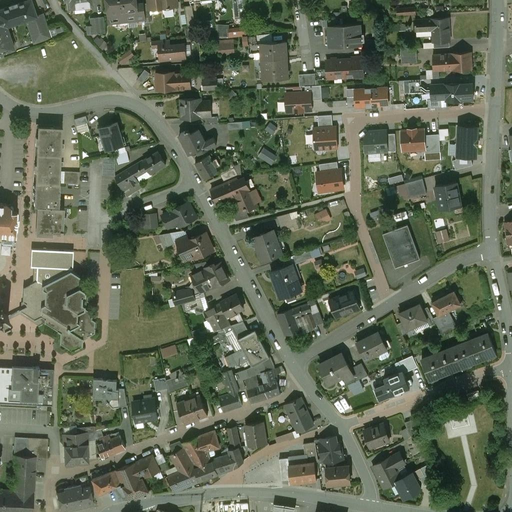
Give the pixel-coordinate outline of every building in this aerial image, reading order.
[(0,20),(6,26),(25,20),(33,44),(51,38),(42,13),(35,15),(30,0),(26,0),(16,4),(16,3),(9,6),(0,9),(0,20)] [(63,0),(64,1),(68,0),(70,8),(92,5),(91,0),(63,0)] [(107,0),(109,16),(118,15),(119,21),(144,18),(143,4),(137,4),(136,0),(107,0)] [(162,0),(148,0),(149,3),(149,9),(150,9),(163,7),(162,0)] [(244,0),(235,0),(237,12),(246,11),(246,13),(244,0)] [(149,3),(143,4),(144,18),(145,22),(151,21),(150,9),(149,9),(149,3)] [(195,24),(192,5),(185,6),(188,25),(195,24)] [(104,17),(90,18),(91,26),(87,26),(86,26),(85,26),(87,35),(106,33),(104,17)] [(449,17),(432,18),(432,19),(415,20),(416,31),(432,30),(433,42),(449,41),(450,41),(449,17)] [(6,26),(0,20),(0,53),(14,49),(6,27),(6,26)] [(334,26),(328,26),(330,46),(361,44),(360,24),(334,26)] [(96,40),(101,47),(108,42),(102,34),(96,40)] [(250,35),(243,36),(242,36),(243,45),(258,43),(258,35),(250,35)] [(170,45),(169,39),(152,41),(153,47),(160,47),(161,59),(186,57),(184,44),(170,45)] [(233,41),(219,42),(220,53),(234,52),(233,41)] [(286,41),(261,43),(262,59),(287,57),(286,41)] [(416,47),(401,48),(401,63),(417,62),(416,47)] [(132,49),(119,56),(123,63),(136,55),(132,49)] [(471,52),(452,53),(432,55),(434,70),(453,69),(453,70),(472,69),(471,52)] [(287,57),(262,59),(263,79),(288,77),(287,64),(286,64),(286,58),(287,58),(287,57)] [(346,77),(345,59),(327,60),(327,68),(328,78),(346,77)] [(363,59),(345,59),(346,77),(364,76),(363,59)] [(316,69),(316,73),(316,79),(328,78),(327,68),(316,69)] [(174,72),(156,73),(157,89),(175,89),(175,88),(190,87),(189,74),(175,75),(174,72)] [(300,86),(305,86),(317,85),(316,79),(316,73),(299,74),(300,86)] [(23,86),(24,81),(30,82),(31,75),(25,74),(24,79),(8,76),(7,83),(23,86)] [(217,78),(203,79),(204,90),(218,89),(217,78)] [(404,80),(405,93),(422,92),(421,79),(404,80)] [(431,85),(432,98),(446,98),(446,100),(464,99),(474,99),(473,89),(463,90),(463,83),(446,84),(431,85)] [(317,85),(305,86),(306,92),(311,91),(311,99),(322,99),(321,85),(317,85)] [(387,87),(371,88),(372,106),(388,105),(387,87)] [(355,89),(356,97),(356,107),(372,106),(371,88),(355,89)] [(311,91),(306,92),(286,93),(287,111),(312,110),(311,99),(311,91)] [(356,107),(356,97),(348,97),(348,107),(356,107)] [(201,98),(180,99),(181,119),(202,118),(202,117),(206,117),(212,117),(211,101),(201,101),(201,98)] [(446,98),(432,98),(428,99),(429,108),(447,107),(446,100),(446,98)] [(318,116),(319,128),(333,127),(332,115),(318,116)] [(85,116),(74,119),(76,126),(87,123),(85,116)] [(242,121),(228,122),(229,130),(243,129),(242,121)] [(117,122),(98,127),(105,150),(127,144),(124,136),(121,137),(117,122)] [(455,156),(456,156),(457,156),(471,157),(477,157),(477,145),(478,146),(478,145),(478,139),(478,126),(458,125),(458,143),(456,143),(455,156)] [(62,127),(37,126),(35,182),(59,183),(62,127)] [(333,127),(319,128),(313,128),(315,149),(338,147),(337,126),(333,127)] [(403,150),(425,149),(426,149),(425,135),(424,129),(416,129),(416,128),(409,128),(409,130),(402,130),(403,150)] [(198,129),(190,133),(188,129),(185,131),(186,131),(180,134),(190,154),(198,150),(200,153),(208,148),(217,144),(213,137),(205,141),(198,129)] [(388,151),(386,134),(386,130),(371,131),(365,138),(366,152),(388,151)] [(395,133),(386,134),(388,151),(397,150),(395,133)] [(426,149),(425,149),(425,152),(441,151),(440,133),(425,135),(426,149)] [(265,146),(260,155),(274,164),(279,155),(265,146)] [(158,151),(115,177),(127,196),(142,187),(137,177),(149,170),(151,173),(166,164),(158,151)] [(127,151),(116,154),(118,164),(129,161),(127,151)] [(209,155),(195,163),(205,179),(218,171),(220,175),(231,169),(226,160),(220,164),(217,158),(213,160),(209,155)] [(115,157),(104,157),(103,175),(115,175),(115,157)] [(320,164),(321,172),(339,169),(338,161),(320,164)] [(231,169),(220,175),(224,181),(238,175),(234,167),(231,169)] [(317,172),(318,183),(320,191),(323,191),(333,189),(333,188),(344,186),(342,169),(339,169),(321,172),(317,172)] [(79,172),(63,171),(63,183),(79,184),(79,172)] [(423,178),(405,183),(409,197),(427,193),(423,178)] [(232,179),(211,189),(218,204),(227,200),(239,195),(250,190),(245,179),(239,181),(238,179),(233,181),(233,179),(232,179)] [(457,181),(438,184),(441,200),(438,200),(440,208),(462,205),(457,181)] [(59,183),(35,182),(34,206),(40,206),(59,207),(59,201),(60,183),(59,183)] [(239,195),(227,200),(236,221),(249,217),(247,208),(248,207),(255,203),(250,190),(239,195)] [(166,222),(192,209),(189,202),(171,210),(172,211),(162,215),(166,222)] [(3,214),(0,213),(0,237),(0,238),(2,238),(3,237),(3,236),(4,234),(7,234),(8,235),(8,237),(10,239),(12,239),(14,237),(14,236),(15,236),(15,233),(16,232),(16,229),(15,227),(15,226),(16,226),(18,225),(18,221),(16,220),(15,220),(15,219),(17,217),(17,215),(16,213),(16,211),(10,211),(10,209),(10,208),(10,207),(5,207),(5,203),(4,203),(3,214)] [(59,207),(40,206),(38,231),(62,232),(63,207),(59,207)] [(316,213),(321,224),(334,218),(329,207),(316,213)] [(192,209),(166,222),(168,227),(178,222),(179,226),(196,218),(192,209)] [(383,209),(374,210),(375,221),(385,220),(383,209)] [(156,213),(144,214),(145,225),(157,225),(156,213)] [(290,213),(277,216),(282,231),(294,226),(295,229),(301,227),(297,217),(292,219),(290,213)] [(408,225),(383,234),(395,268),(420,259),(408,225)] [(446,229),(437,232),(440,242),(449,239),(446,229)] [(273,230),(254,237),(262,260),(282,253),(273,230)] [(187,236),(177,241),(182,253),(184,252),(192,249),(195,256),(196,257),(214,250),(209,240),(206,232),(189,240),(187,236)] [(170,233),(158,235),(164,248),(175,243),(170,233)] [(7,234),(4,234),(3,236),(3,237),(2,238),(0,238),(0,237),(1,239),(1,243),(3,245),(11,246),(13,244),(14,236),(14,237),(12,239),(10,239),(8,237),(8,235),(7,234)] [(30,267),(33,267),(72,268),(73,268),(73,250),(31,249),(30,267)] [(192,249),(184,252),(187,259),(195,256),(192,249)] [(310,250),(292,256),(295,264),(313,258),(310,250)] [(211,265),(194,273),(198,281),(196,283),(200,292),(206,289),(206,291),(229,279),(221,262),(214,266),(211,265)] [(292,264),(272,271),(277,285),(276,285),(281,298),(290,294),(289,291),(301,287),(292,264)] [(72,268),(33,267),(32,282),(23,287),(22,308),(19,310),(34,320),(38,326),(44,323),(60,333),(59,344),(72,352),(82,347),(82,340),(94,333),(95,322),(92,320),(92,313),(84,308),(84,304),(81,302),(81,296),(84,295),(85,290),(79,286),(79,276),(70,270),(70,269),(72,269),(72,268)] [(191,287),(173,292),(177,305),(184,303),(194,300),(191,287)] [(354,291),(330,300),(333,307),(332,308),(336,317),(344,314),(360,308),(354,291)] [(457,327),(448,310),(460,304),(462,303),(458,295),(456,296),(454,291),(432,302),(439,315),(440,317),(448,331),(457,327)] [(236,294),(221,301),(222,303),(227,313),(230,318),(237,314),(237,312),(243,309),(236,294)] [(194,300),(184,303),(186,311),(204,306),(201,298),(194,300)] [(222,303),(205,312),(210,321),(224,314),(227,313),(222,303)] [(308,303),(292,309),(296,317),(312,312),(308,303)] [(420,304),(399,313),(403,321),(407,330),(427,321),(427,320),(422,309),(420,304)] [(434,320),(428,307),(422,309),(427,320),(427,321),(429,326),(436,323),(434,320)] [(292,309),(278,314),(286,335),(300,329),(296,317),(292,309)] [(224,314),(210,321),(214,330),(230,325),(224,314)] [(448,331),(440,317),(434,320),(436,323),(442,334),(448,331)] [(244,321),(231,325),(234,332),(238,339),(250,332),(244,321)] [(403,321),(398,324),(403,335),(408,332),(407,330),(403,321)] [(214,330),(208,332),(212,344),(220,340),(221,342),(227,340),(226,336),(227,335),(234,332),(231,325),(230,325),(214,330)] [(234,332),(227,335),(236,352),(233,354),(238,363),(239,364),(242,362),(245,367),(251,363),(238,339),(234,332)] [(250,332),(238,339),(251,363),(252,366),(270,357),(257,332),(251,336),(250,332)] [(378,332),(365,338),(357,342),(366,360),(378,354),(380,353),(379,352),(386,349),(387,348),(379,332),(378,332)] [(488,333),(453,346),(462,367),(496,354),(488,333)] [(176,345),(162,350),(163,356),(178,351),(176,345)] [(453,346),(421,359),(430,380),(462,367),(453,346)] [(380,353),(378,354),(380,359),(382,360),(388,357),(389,354),(386,349),(379,352),(380,353)] [(233,353),(227,357),(230,366),(230,367),(238,363),(233,354),(233,353)] [(347,385),(348,385),(356,381),(353,376),(350,369),(342,353),(320,365),(329,383),(344,375),(346,379),(351,377),(353,382),(346,385),(347,385)] [(394,364),(398,373),(403,371),(404,373),(417,367),(412,356),(394,364)] [(270,357),(252,366),(249,369),(251,376),(262,372),(273,369),(273,368),(275,367),(273,361),(270,357)] [(362,363),(350,369),(353,376),(356,381),(357,380),(368,375),(362,363)] [(32,368),(0,366),(0,402),(52,405),(54,369),(39,368),(39,367),(32,366),(32,368)] [(223,373),(222,373),(225,380),(235,377),(232,369),(232,370),(223,373)] [(273,369),(262,372),(265,382),(258,384),(258,382),(256,383),(254,377),(245,380),(248,388),(247,388),(252,403),(280,394),(273,369)] [(403,371),(398,373),(385,379),(388,386),(380,389),(379,387),(375,388),(380,399),(391,395),(392,395),(392,396),(401,393),(401,391),(410,387),(404,373),(403,371)] [(185,373),(166,380),(168,389),(168,393),(190,386),(185,373)] [(235,377),(225,380),(229,393),(219,396),(224,412),(242,406),(237,391),(240,391),(235,377)] [(117,380),(102,379),(102,378),(93,378),(92,398),(100,398),(105,404),(112,398),(118,398),(119,388),(117,388),(117,380)] [(165,378),(154,380),(156,391),(168,389),(166,380),(165,378)] [(356,381),(348,385),(351,393),(359,392),(361,387),(357,380),(356,381)] [(124,389),(119,388),(118,398),(119,406),(127,405),(124,389)] [(145,400),(133,402),(136,422),(158,418),(155,398),(152,399),(152,394),(144,395),(145,400)] [(200,395),(177,403),(184,424),(208,415),(200,395)] [(301,398),(286,405),(298,431),(320,421),(315,411),(308,414),(301,398)] [(413,420),(415,426),(421,424),(417,413),(411,415),(413,420)] [(405,422),(410,437),(417,434),(415,426),(413,420),(405,422)] [(263,422),(246,425),(249,446),(267,443),(263,422)] [(364,430),(371,448),(390,441),(384,423),(364,430)] [(236,426),(227,428),(232,449),(239,447),(240,446),(236,426)] [(77,434),(63,435),(64,446),(65,464),(87,462),(86,440),(85,427),(77,428),(77,434)] [(94,427),(85,427),(86,440),(95,440),(94,430),(94,427)] [(100,429),(94,430),(95,440),(95,441),(99,441),(100,443),(114,438),(112,434),(103,437),(100,429)] [(215,430),(199,436),(183,443),(197,468),(212,462),(211,462),(208,451),(219,447),(215,430)] [(417,434),(406,440),(414,455),(423,450),(417,434)] [(100,443),(99,443),(95,445),(100,457),(126,448),(120,436),(114,438),(100,443)] [(339,436),(315,440),(318,461),(319,463),(326,462),(326,467),(337,466),(337,460),(343,459),(339,436)] [(27,438),(15,437),(14,455),(15,456),(15,455),(27,456),(27,438)] [(47,439),(27,438),(27,456),(35,456),(37,459),(47,459),(47,439)] [(180,442),(170,445),(174,453),(183,447),(180,442)] [(315,442),(303,444),(305,456),(307,456),(308,462),(314,461),(315,462),(318,461),(315,442)] [(174,453),(170,455),(180,471),(168,476),(174,491),(200,480),(195,468),(194,465),(183,447),(174,453)] [(230,453),(212,459),(213,461),(217,474),(235,468),(244,462),(239,447),(232,449),(229,449),(230,453)] [(384,488),(396,482),(402,479),(402,478),(409,474),(403,464),(404,464),(405,463),(400,452),(398,453),(397,453),(373,466),(384,488)] [(144,477),(145,478),(161,471),(153,454),(137,461),(144,477)] [(5,490),(0,489),(0,511),(31,511),(35,456),(27,456),(15,455),(15,456),(13,490),(9,490),(9,487),(5,487),(5,490)] [(169,468),(163,455),(156,458),(162,471),(169,468)] [(288,457),(279,458),(282,480),(291,479),(289,464),(288,457)] [(143,477),(144,477),(137,461),(135,462),(117,470),(114,465),(116,470),(122,484),(128,499),(134,497),(135,498),(149,491),(143,477)] [(197,468),(195,468),(200,480),(217,474),(213,461),(211,462),(212,462),(197,468)] [(289,464),(291,479),(291,480),(296,479),(297,482),(317,480),(315,462),(314,461),(308,462),(289,464)] [(337,466),(326,467),(328,485),(350,483),(349,465),(337,466)] [(421,468),(412,472),(417,481),(421,479),(420,478),(424,475),(421,468)] [(100,476),(91,480),(98,494),(114,487),(122,484),(116,470),(109,472),(100,476)] [(98,471),(89,474),(91,480),(100,476),(98,471)] [(402,479),(396,482),(405,498),(421,489),(417,481),(412,472),(409,474),(402,478),(402,479)] [(88,483),(56,490),(60,511),(93,505),(88,483)] [(122,484),(114,487),(115,490),(114,490),(118,500),(128,499),(122,484)] [(249,511),(248,503),(223,505),(223,511),(249,511)]
